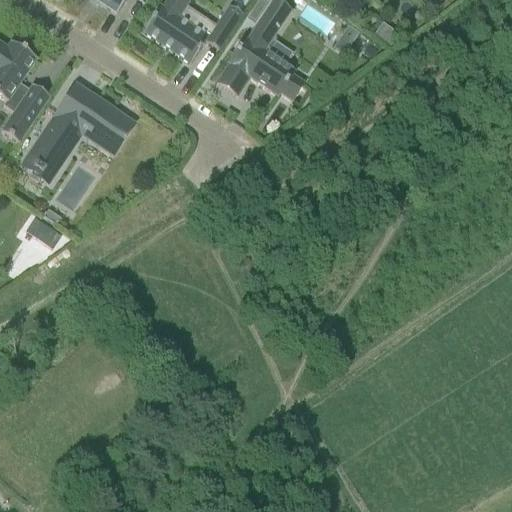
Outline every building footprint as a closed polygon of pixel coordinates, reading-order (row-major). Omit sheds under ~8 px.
[(87,0),(114,18),(126,0),(130,0),(142,8),(148,0),(87,0)] [(141,36),(189,68),(203,47),(217,55),(241,18),(228,10),(214,30),(197,18),(189,31),(176,22),(188,5),(181,0),(167,0),(160,11),(159,10),(141,36)] [(260,0),(247,20),(253,24),(267,4),(260,0)] [(227,68),(215,86),(236,100),(248,81),(276,101),(279,97),(290,105),(302,87),(291,79),(293,76),(262,55),(289,15),(272,3),(245,43),(243,42),(242,44),(240,43),(232,55),(233,57),(226,67),(227,68)] [(347,30),(332,51),(342,58),(357,37),(347,30)] [(0,134),(0,135),(17,147),(48,100),(31,89),(28,94),(18,87),(35,63),(9,46),(5,52),(0,47),(0,101),(4,105),(1,109),(12,117),(0,134)] [(41,175),(49,180),(75,141),(69,137),(73,130),(112,156),(116,149),(117,149),(130,130),(73,92),(55,119),(57,120),(28,166),(33,170),(32,172),(40,178),(41,175)]
